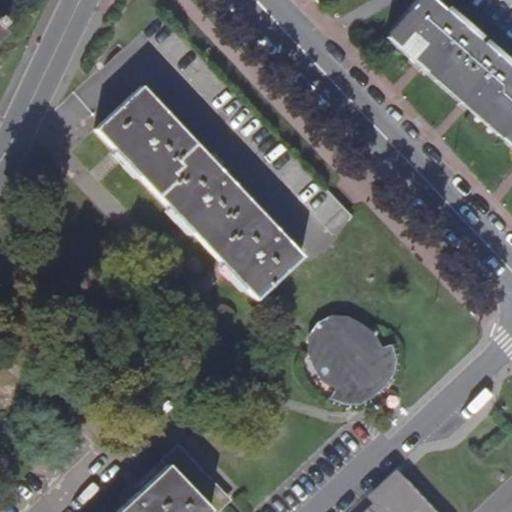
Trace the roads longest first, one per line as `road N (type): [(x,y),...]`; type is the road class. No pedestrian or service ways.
road 1 (tertiary): [(256,0),(511,274)]
road 2 (residential): [(82,0),(0,165)]
